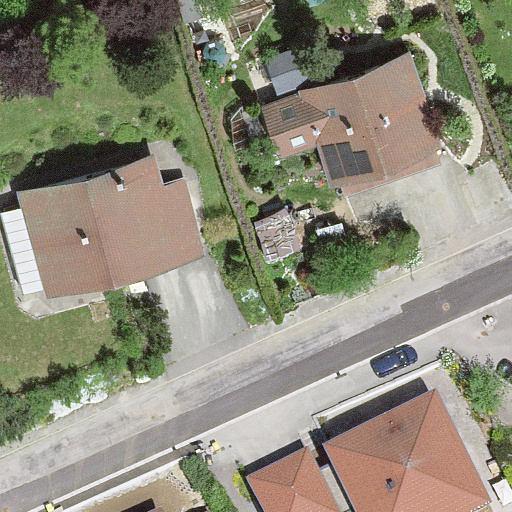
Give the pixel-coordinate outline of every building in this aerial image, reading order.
[(431,135),(404,55),(268,104),(283,148),(324,134),(337,168),(431,135)] [(345,188),(438,156),(431,135),(337,168),(345,188)] [(137,245),(192,231),(180,185),(157,191),(149,159),(28,191),(31,201),(42,242),(54,238),(65,279),(141,259),(137,245)] [(65,279),(54,238),(42,242),(31,201),(1,209),(23,290),(65,279)] [(141,259),(196,244),(192,231),(137,245),(141,259)] [(454,511),(476,501),(432,412),(334,460),(337,467),(346,485),(325,495),(316,477),(307,457),(251,484),(264,511),(454,511)] [(337,467),(316,477),(325,495),(346,485),(337,467)] [(454,511),(477,511),(481,510),(476,501),(454,511)]
